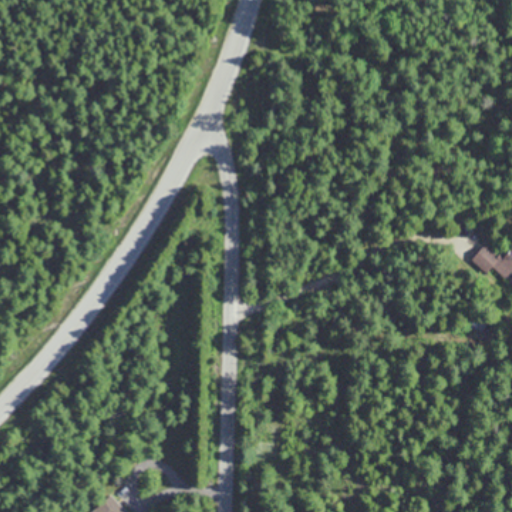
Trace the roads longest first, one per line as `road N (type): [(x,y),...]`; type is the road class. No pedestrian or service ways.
road 1 (tertiary): [(0,410),(80,323),(171,189),(222,82),(249,0)]
road 2 (residential): [(224,511),(233,259),(228,184),(202,130)]
